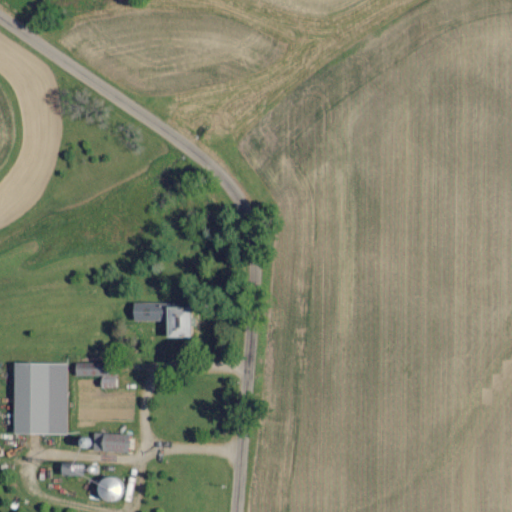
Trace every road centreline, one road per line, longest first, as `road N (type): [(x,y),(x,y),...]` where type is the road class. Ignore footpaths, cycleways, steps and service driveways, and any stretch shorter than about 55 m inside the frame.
road 1 (residential): [(256,228),(231,183),(0,15)]
road 2 (residential): [(237,511),(256,228)]
